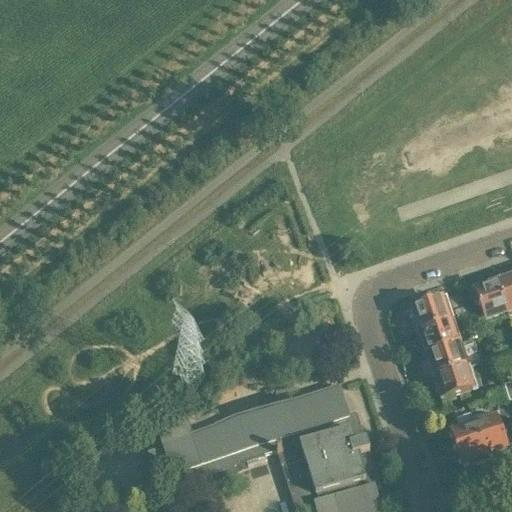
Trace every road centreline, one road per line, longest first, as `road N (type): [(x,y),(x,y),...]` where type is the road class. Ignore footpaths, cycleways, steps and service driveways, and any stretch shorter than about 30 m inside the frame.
road 1 (secondary): [(0,241),(301,0)]
road 2 (residential): [(429,511),(368,329),(367,297),(385,282),(511,239)]
